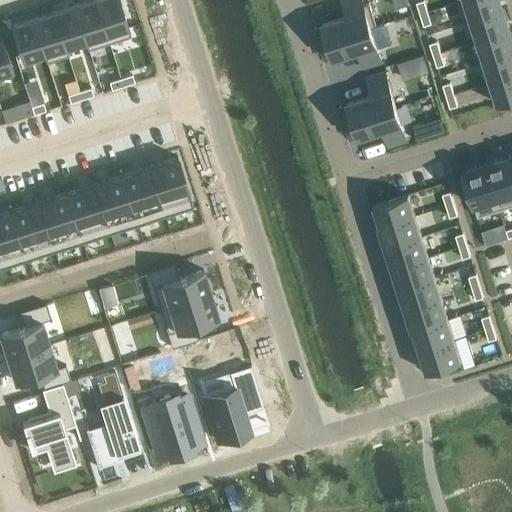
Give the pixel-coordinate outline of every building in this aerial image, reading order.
[(95,0),(86,0),(74,4),(86,39),(85,39),(87,48),(109,42),(95,0)] [(119,0),(95,0),(109,42),(130,35),(119,0)] [(342,0),(347,15),(322,23),(327,40),(371,27),(371,28),(377,26),(369,2),(363,4),(362,0),(342,0)] [(424,0),(421,0),(416,2),(420,13),(427,11),(424,0)] [(499,0),(464,0),(470,20),(502,10),(499,0)] [(74,4),(54,10),(65,46),(66,45),(85,39),(86,39),(74,4)] [(54,10),(33,17),(44,52),(43,52),(46,62),(69,54),(66,45),(65,46),(54,10)] [(502,10),(470,20),(477,40),(509,30),(502,10)] [(427,11),(420,13),(423,25),(431,22),(427,11)] [(33,17),(12,24),(23,59),(43,52),(44,52),(33,17)] [(371,27),(327,40),(333,58),(358,50),(363,67),(382,61),(377,47),(391,43),(385,23),(377,26),(371,28),(371,27)] [(511,39),(509,30),(477,40),(484,61),(511,52),(511,39)] [(1,34),(0,34),(0,72),(12,69),(1,34)] [(437,40),(429,43),(433,54),(441,52),(437,40)] [(441,52),(433,54),(436,66),(444,63),(441,52)] [(511,52),(484,61),(490,82),(511,74),(511,52)] [(423,53),(397,62),(403,80),(429,71),(423,53)] [(372,94),(347,102),(352,119),(396,106),(385,71),(367,77),(372,94)] [(132,74),(120,77),(123,85),(134,81),(132,74)] [(511,74),(490,82),(497,103),(511,98),(511,74)] [(120,77),(109,81),(111,89),(123,85),(120,77)] [(450,82),(442,84),(446,96),(454,93),(450,82)] [(91,87),(79,90),(82,98),(93,95),(91,87)] [(79,90),(68,94),(70,102),(82,98),(79,90)] [(454,93),(446,96),(449,107),(457,105),(454,93)] [(43,102),(31,106),(34,113),(45,110),(43,102)] [(31,106),(20,109),(23,117),(34,113),(31,106)] [(396,106),(352,119),(358,137),(383,128),(388,146),(407,140),(396,106)] [(440,117),(413,126),(417,139),(444,130),(440,117)] [(178,156),(149,165),(165,215),(194,206),(178,156)] [(511,179),(505,157),(484,163),(499,209),(511,204),(511,179)] [(484,163),(462,170),(477,216),(499,209),(484,163)] [(149,165),(121,174),(137,224),(165,215),(149,165)] [(121,174),(94,182),(110,233),(137,224),(121,174)] [(94,182),(66,191),(82,242),(110,233),(94,182)] [(66,191),(38,200),(54,251),(82,242),(66,191)] [(450,191),(442,193),(446,205),(453,202),(450,191)] [(408,193),(373,204),(380,225),(415,214),(408,193)] [(38,200),(10,209),(26,259),(54,251),(38,200)] [(453,203),(446,205),(449,216),(457,214),(453,203)] [(10,209),(0,212),(0,267),(26,259),(10,209)] [(415,214),(380,225),(386,247),(422,235),(415,214)] [(503,227),(481,234),(485,247),(507,240),(503,227)] [(463,232),(455,235),(459,246),(466,244),(463,232)] [(422,235),(386,247),(393,267),(428,256),(422,235)] [(467,244),(459,246),(463,258),(470,255),(467,244)] [(428,256),(393,267),(400,288),(435,276),(428,256)] [(174,262),(148,270),(160,308),(210,292),(203,268),(178,276),(174,262)] [(476,273),(468,276),(472,287),(480,285),(476,273)] [(435,276),(400,288),(406,308),(441,297),(435,276)] [(480,285),(472,287),(475,299),(483,296),(480,285)] [(210,292),(160,308),(172,346),(198,338),(193,324),(218,316),(210,292)] [(441,297),(406,308),(413,329),(411,329),(411,330),(448,318),(441,297)] [(24,325),(0,332),(8,357),(49,344),(41,320),(51,317),(46,303),(20,311),(24,325)] [(489,314),(481,317),(485,328),(493,326),(489,314)] [(448,318),(411,330),(413,329),(419,349),(454,338),(448,318)] [(493,326),(485,328),(488,340),(496,337),(493,326)] [(454,338),(419,349),(426,371),(433,369),(434,373),(445,369),(444,365),(461,360),(454,338)] [(49,344),(8,357),(15,381),(40,373),(44,387),(46,386),(63,381),(70,379),(65,364),(56,367),(49,344)] [(177,350),(135,364),(142,386),(184,372),(177,350)] [(235,386),(204,396),(218,440),(237,434),(236,432),(247,428),(243,413),(264,407),(251,366),(231,372),(235,386)] [(106,423),(87,429),(99,465),(121,458),(120,454),(140,448),(124,396),(118,377),(97,383),(103,402),(100,403),(106,423)] [(78,379),(66,382),(69,396),(82,392),(78,379)] [(54,412),(24,422),(32,449),(50,443),(57,466),(76,459),(66,427),(76,424),(63,381),(46,386),(54,412)] [(154,404),(142,408),(155,449),(168,445),(170,451),(190,445),(183,424),(194,421),(186,394),(174,397),(173,394),(153,400),(154,404)]
